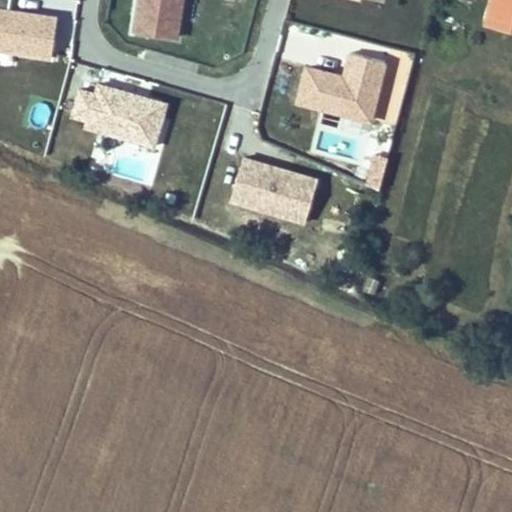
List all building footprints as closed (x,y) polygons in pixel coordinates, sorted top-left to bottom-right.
[(11,0),(0,0),(0,51),(53,58),(58,18),(10,12),(11,0)] [(186,0),(139,0),(134,35),(180,42),(186,0)] [(511,0),(492,0),(487,22),(511,29),(511,0)] [(308,68),(298,107),(375,126),(390,68),(347,57),(342,76),(308,68)] [(169,106),(99,85),(96,93),(83,89),(74,118),(88,122),(86,128),(157,149),(169,106)] [(321,182),(246,161),(233,206),(308,228),(321,182)]
